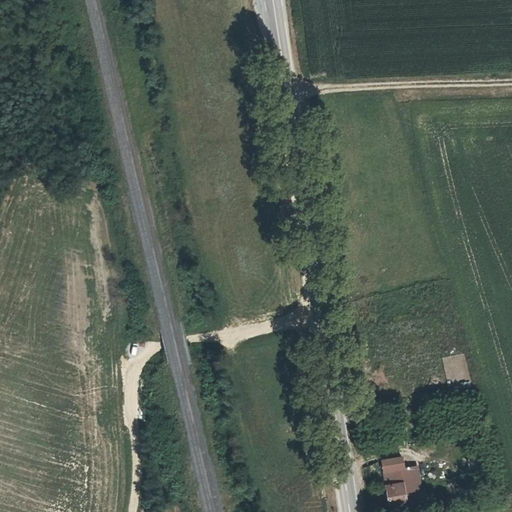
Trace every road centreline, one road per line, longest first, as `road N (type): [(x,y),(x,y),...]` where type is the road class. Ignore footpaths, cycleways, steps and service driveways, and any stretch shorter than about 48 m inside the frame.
road 1 (unclassified): [(316,314),(166,344),(142,356),(134,387),(132,511)]
road 2 (primary): [(270,0),(316,314)]
road 3 (track): [(283,90),(511,83)]
road 4 (primary): [(316,314),(350,511)]
